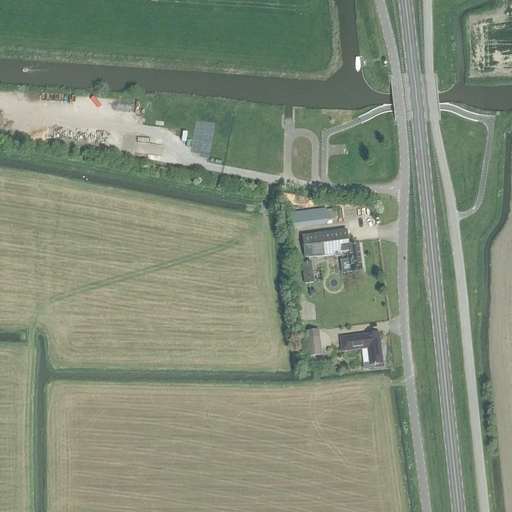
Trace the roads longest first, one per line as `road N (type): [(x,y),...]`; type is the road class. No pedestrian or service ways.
road 1 (unclassified): [(427,0),(433,115),(484,511)]
road 2 (primary): [(458,511),(404,0)]
road 3 (unclassified): [(426,511),(403,331),(403,190)]
road 4 (track): [(0,105),(108,120),(164,139),(205,166),(288,181)]
